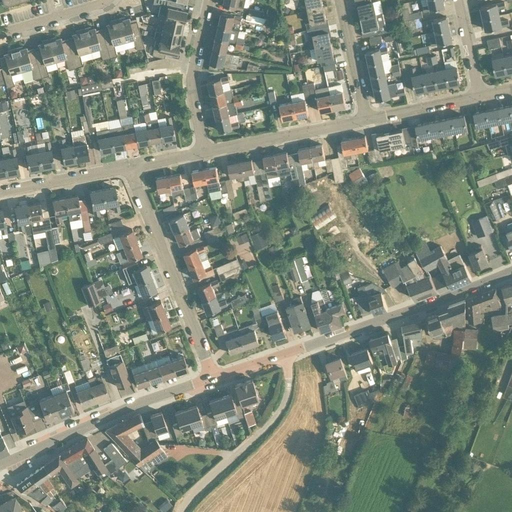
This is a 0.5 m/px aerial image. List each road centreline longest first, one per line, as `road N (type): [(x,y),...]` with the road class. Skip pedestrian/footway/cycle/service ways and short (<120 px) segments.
road 1 (residential): [(284,354),(511,270)]
road 2 (residential): [(0,465),(212,378)]
road 3 (residential): [(212,378),(128,167)]
road 4 (unclassified): [(181,511),(281,409),(284,354)]
road 5 (residential): [(202,153),(364,120)]
road 6 (residential): [(202,153),(190,80),(209,0)]
road 7 (residential): [(0,192),(128,167)]
road 8 (residential): [(364,120),(338,0)]
